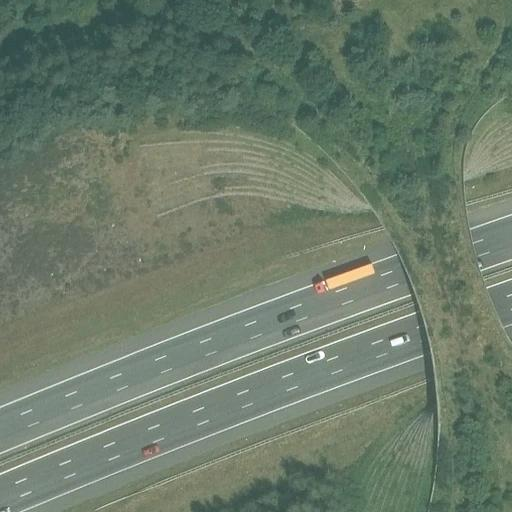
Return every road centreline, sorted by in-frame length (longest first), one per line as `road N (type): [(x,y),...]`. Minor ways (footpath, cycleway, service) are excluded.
road 1 (motorway): [(0,499),(286,383),(511,303)]
road 2 (motorway): [(511,238),(0,431)]
